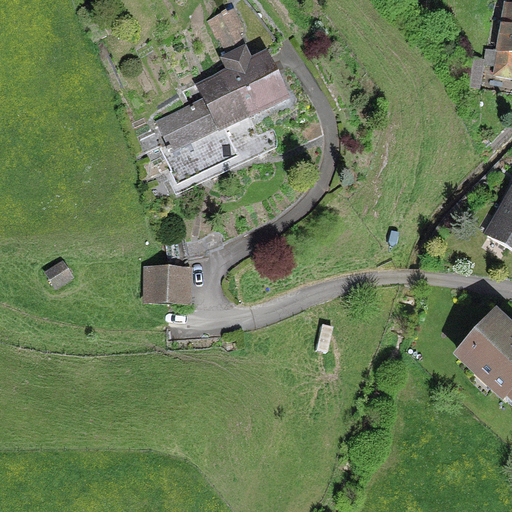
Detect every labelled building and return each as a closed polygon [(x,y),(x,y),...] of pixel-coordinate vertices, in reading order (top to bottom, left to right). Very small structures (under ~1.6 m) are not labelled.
[(511,15),(507,15),(497,77),(511,79),(511,15)] [(283,95),(263,51),(247,59),(242,49),(222,58),(228,70),(196,85),(204,100),(158,122),(171,148),(283,95)] [(511,197),(488,238),(511,252),(511,197)] [(187,271),(146,270),(145,299),(187,300),(187,271)] [(511,326),(493,309),(454,350),(499,393),(505,388),(511,395),(511,326)]
